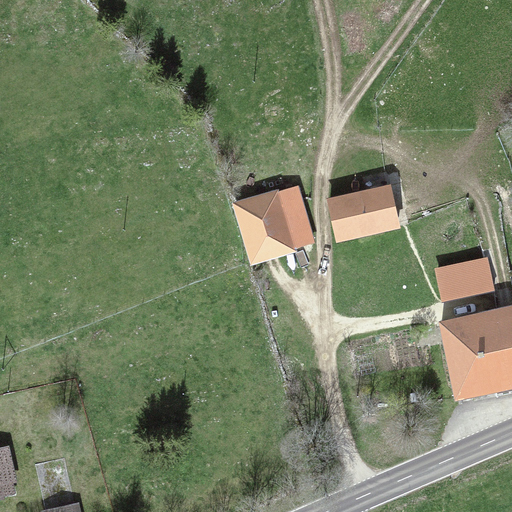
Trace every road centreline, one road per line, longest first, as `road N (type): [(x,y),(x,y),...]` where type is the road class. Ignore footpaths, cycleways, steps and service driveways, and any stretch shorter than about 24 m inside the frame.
road 1 (track): [(338,133),(323,183),(320,296),(344,450),(366,494)]
road 2 (secondary): [(511,434),(327,511)]
road 3 (track): [(428,0),(338,133)]
road 4 (track): [(321,0),(339,77),(338,133)]
